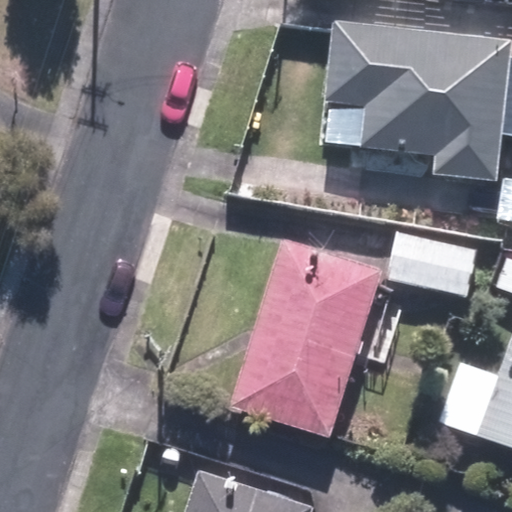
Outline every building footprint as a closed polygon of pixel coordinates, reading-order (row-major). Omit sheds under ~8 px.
[(505,45),(334,25),(325,102),(366,107),(360,151),(432,159),(431,175),(489,181),(505,45)] [(395,240),(386,280),(462,297),(471,258),(395,240)] [(374,273),(282,244),(230,407),(322,436),(374,273)] [(511,339),(495,385),(461,372),(442,425),(511,450),(511,339)] [(306,511),(307,511),(197,476),(185,511),(306,511)]
